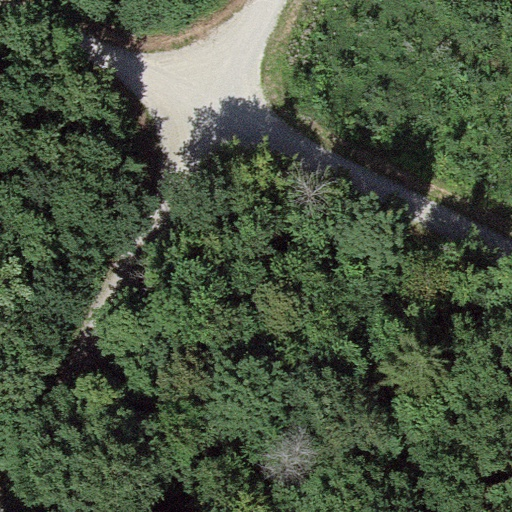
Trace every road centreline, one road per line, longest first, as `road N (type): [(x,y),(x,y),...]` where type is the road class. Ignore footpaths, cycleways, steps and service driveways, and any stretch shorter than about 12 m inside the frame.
road 1 (track): [(7,511),(271,0)]
road 2 (track): [(511,254),(11,0)]
